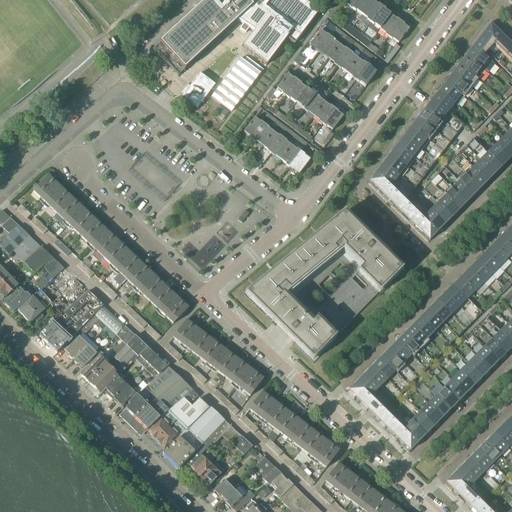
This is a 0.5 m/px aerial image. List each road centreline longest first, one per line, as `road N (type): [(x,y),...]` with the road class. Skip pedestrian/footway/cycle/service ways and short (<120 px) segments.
road 1 (residential): [(292,217),(138,95),(123,92),(0,197)]
road 2 (residential): [(435,511),(205,294)]
road 3 (residential): [(292,217),(461,0)]
road 4 (secondary): [(181,511),(0,339)]
road 5 (residential): [(205,294),(79,178),(75,163)]
